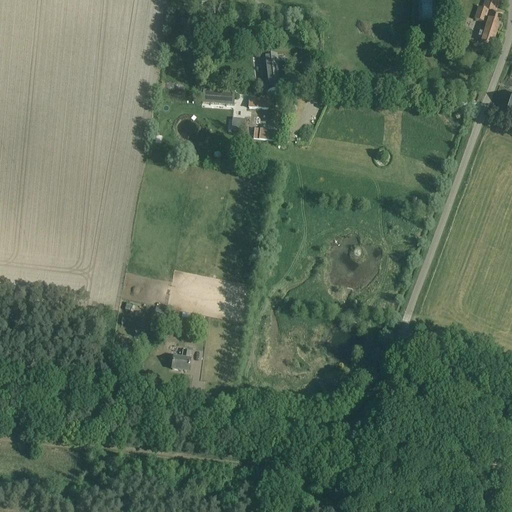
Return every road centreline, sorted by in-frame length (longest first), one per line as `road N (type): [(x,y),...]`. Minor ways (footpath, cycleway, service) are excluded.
road 1 (unclassified): [(0,395),(319,432),(363,418),(396,346)]
road 2 (unclassified): [(396,346),(506,44),(510,0)]
road 3 (unclassified): [(511,434),(437,362),(396,346)]
